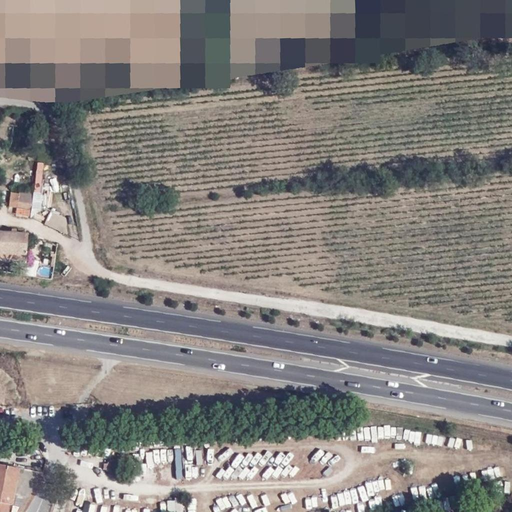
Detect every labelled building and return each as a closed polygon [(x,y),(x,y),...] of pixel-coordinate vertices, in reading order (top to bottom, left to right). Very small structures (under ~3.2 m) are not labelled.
[(11,190),(10,203),(32,206),(32,196),(19,195),(20,191),(11,190)] [(0,250),(27,253),(29,232),(0,229),(0,250)] [(471,450),(473,442),(452,435),(449,444),(471,450)] [(328,475),(343,464),(336,454),(321,465),(328,475)] [(115,472),(115,460),(104,461),(104,472),(115,472)] [(43,473),(0,464),(0,511),(10,511),(12,506),(20,507),(27,496),(29,497),(43,473)] [(466,487),(505,476),(502,465),(463,477),(466,487)] [(453,479),(434,481),(435,491),(454,489),(453,479)] [(181,511),(180,500),(166,501),(166,511),(181,511)]
